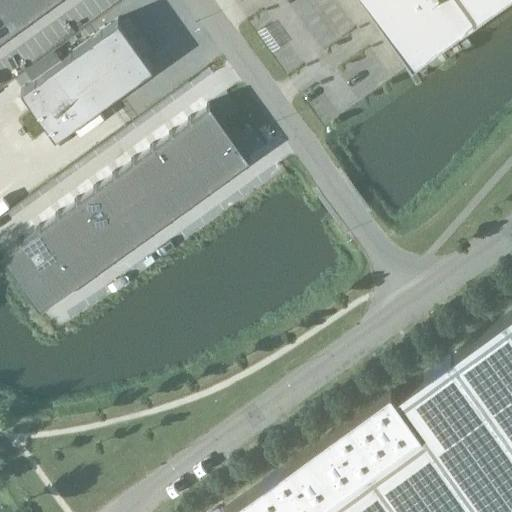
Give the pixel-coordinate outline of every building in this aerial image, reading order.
[(0,0),(0,37),(51,0),(0,0)] [(367,0),(412,62),(498,0),(367,0)] [(117,15),(20,87),(54,137),(152,65),(117,15)] [(250,156),(210,101),(1,251),(41,306),(250,156)] [(511,511),(511,307),(395,392),(390,386),(223,506),(227,511),(511,511)]
